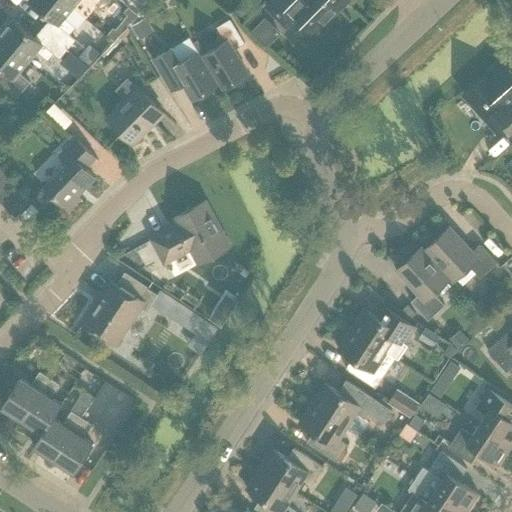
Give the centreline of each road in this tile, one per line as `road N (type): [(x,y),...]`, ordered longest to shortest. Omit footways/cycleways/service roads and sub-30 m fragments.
road 1 (residential): [(178,511),(338,268),(347,231)]
road 2 (residential): [(68,277),(108,214),(154,172),(272,110),(324,118)]
road 3 (residential): [(511,235),(476,196),(458,190),(438,193),(387,230),(347,231)]
road 4 (residential): [(324,118),(432,10)]
road 5 (residential): [(347,231),(316,149),(324,118)]
